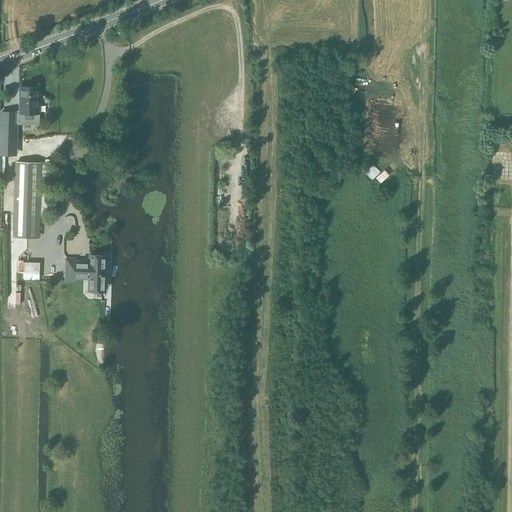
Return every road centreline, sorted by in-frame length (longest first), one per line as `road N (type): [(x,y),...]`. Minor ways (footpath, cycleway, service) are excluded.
road 1 (tertiary): [(0,62),(162,0)]
road 2 (track): [(233,7),(207,8),(110,54)]
